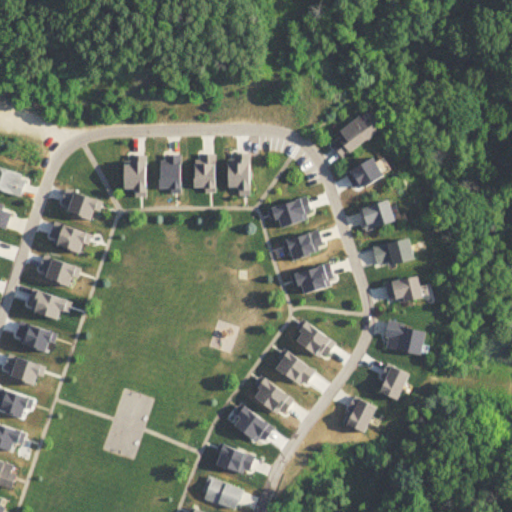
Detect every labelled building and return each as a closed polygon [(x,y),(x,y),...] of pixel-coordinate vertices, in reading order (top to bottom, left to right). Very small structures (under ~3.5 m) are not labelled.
[(338,138),(328,145),(340,160),(372,135),(358,116),(335,134),(338,138)] [(0,193),(17,199),(24,177),(0,169),(0,193)] [(362,231),(392,225),(388,204),(358,209),(362,231)] [(411,261),(406,241),(370,250),(375,270),(411,261)] [(385,282),(385,303),(417,303),(417,282),(385,282)] [(15,468),(0,462),(0,486),(7,489),(15,468)] [(199,498),(233,510),(241,488),(206,477),(199,498)]
